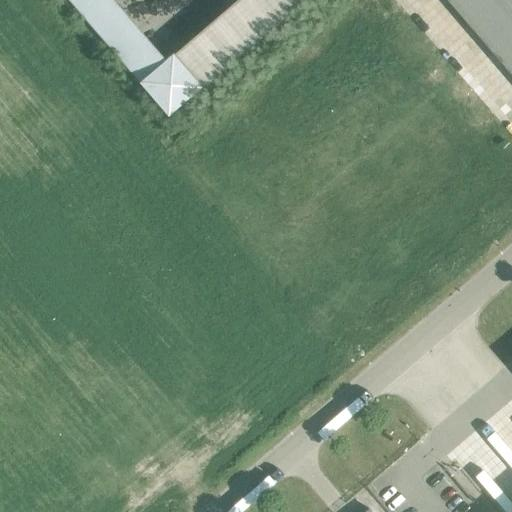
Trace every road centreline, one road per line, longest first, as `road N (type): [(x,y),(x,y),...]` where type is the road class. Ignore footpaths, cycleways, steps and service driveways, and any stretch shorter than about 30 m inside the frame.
road 1 (unclassified): [(226,511),(511,264)]
road 2 (unknown): [(413,350),(434,399),(401,472),(413,511)]
road 3 (unknown): [(511,126),(408,0)]
